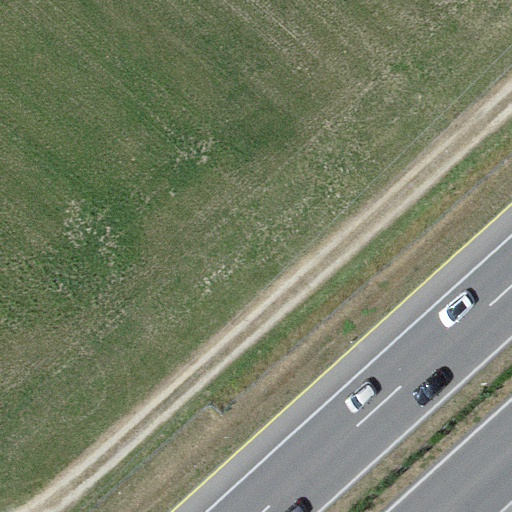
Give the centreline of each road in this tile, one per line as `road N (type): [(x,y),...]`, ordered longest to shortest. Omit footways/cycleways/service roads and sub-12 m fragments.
road 1 (track): [(511,96),(38,511)]
road 2 (motorway): [(511,287),(264,511)]
